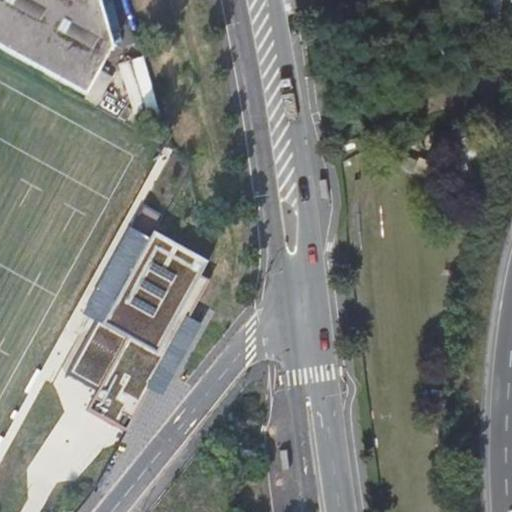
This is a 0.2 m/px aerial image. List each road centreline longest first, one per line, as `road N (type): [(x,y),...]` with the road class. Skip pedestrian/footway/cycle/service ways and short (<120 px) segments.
road 1 (secondary): [(237,0),(286,312)]
road 2 (secondary): [(318,308),(273,0)]
road 3 (residential): [(115,511),(286,312)]
road 4 (secondary): [(332,511),(305,335),(286,312)]
road 5 (secondary): [(347,511),(318,308)]
road 6 (secondary): [(286,312),(312,511)]
road 7 (motorway): [(511,349),(507,511)]
